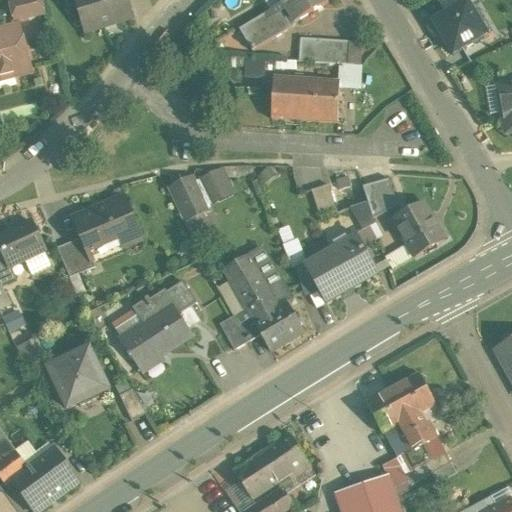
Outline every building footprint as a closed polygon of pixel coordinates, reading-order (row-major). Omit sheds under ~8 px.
[(40,0),(20,0),(10,3),(15,22),(44,15),(40,0)] [(81,0),(75,2),(85,33),(133,18),(127,0),(81,0)] [(326,0),(283,0),(286,4),(284,4),(286,7),(288,5),(297,20),(294,22),(295,24),(328,4),(326,0)] [(489,0),(442,0),(427,8),(457,67),(510,40),(489,0)] [(279,7),(239,31),(253,53),(293,30),(279,7)] [(19,27),(0,32),(0,75),(14,72),(20,75),(26,74),(30,68),(19,27)] [(301,41),(289,40),(287,63),(300,64),(301,41)] [(350,44),(301,41),(300,64),(348,67),(350,44)] [(357,44),(350,44),(348,67),(357,67),(357,44)] [(340,84),(274,80),(271,121),(338,125),(340,84)] [(511,85),(503,87),(507,111),(502,112),(506,135),(511,133),(511,85)] [(193,179),(171,190),(186,222),(208,212),(193,179)] [(389,180),(362,188),(368,204),(374,220),(399,209),(389,180)] [(329,186),(311,192),(321,221),(338,215),(329,186)] [(124,199),(93,211),(94,213),(75,221),(74,219),(73,220),(82,240),(87,254),(89,253),(119,241),(122,249),(142,241),(124,199)] [(424,204),(394,221),(415,260),(446,242),(445,242),(449,239),(441,226),(437,228),(424,204)] [(32,224),(0,238),(0,249),(10,270),(45,252),(32,224)] [(355,235),(330,250),(332,253),(305,268),(326,305),(378,276),(355,235)] [(82,240),(58,250),(70,280),(78,276),(95,269),(89,253),(87,254),(82,240)] [(288,294),(263,252),(250,260),(250,261),(226,275),(247,311),(252,319),(262,337),(262,338),(272,354),(304,335),(286,304),(288,294)] [(78,276),(70,280),(77,297),(85,294),(78,276)] [(197,305),(183,284),(167,294),(166,292),(150,302),(149,300),(133,310),(138,317),(116,332),(121,341),(173,307),(188,331),(196,326),(197,321),(190,310),(197,305)] [(121,341),(119,342),(132,362),(133,361),(139,371),(161,356),(162,358),(193,338),(188,331),(173,307),(121,341)] [(247,311),(234,319),(238,327),(252,319),(247,311)] [(234,319),(220,326),(234,353),(249,345),(238,327),(234,319)] [(252,319),(238,327),(249,345),(262,337),(252,319)] [(511,341),(496,351),(511,379),(511,341)] [(89,351),(49,370),(68,411),(79,406),(80,409),(89,406),(99,400),(98,397),(109,392),(89,351)] [(436,407),(419,376),(393,390),(431,461),(445,454),(429,425),(426,426),(420,416),(436,407)] [(393,390),(367,405),(383,436),(399,427),(405,438),(401,440),(409,454),(396,461),(404,476),(425,465),(431,461),(393,390)] [(148,416),(133,392),(120,398),(132,423),(148,416)] [(0,431),(0,463),(16,453),(0,431)] [(290,437),(235,474),(252,501),(253,500),(288,477),(291,482),(306,472),(304,468),(308,465),(290,437)] [(54,450),(28,470),(16,453),(0,463),(0,480),(6,488),(12,483),(32,511),(40,511),(79,484),(54,450)] [(404,476),(396,461),(409,454),(382,468),(390,483),(391,482),(394,490),(407,483),(408,483),(404,476)] [(431,461),(425,465),(430,475),(431,476),(451,465),(445,454),(431,461)] [(425,465),(404,476),(408,483),(407,483),(409,487),(430,475),(425,465)] [(390,483),(338,501),(342,511),(401,511),(394,489),(394,490),(391,482),(390,483)] [(283,490),(249,511),(285,511),(294,507),(283,490)] [(491,498),(466,511),(493,511),(497,510),(491,498)] [(497,510),(493,511),(511,511),(511,505),(511,503),(497,510)]
